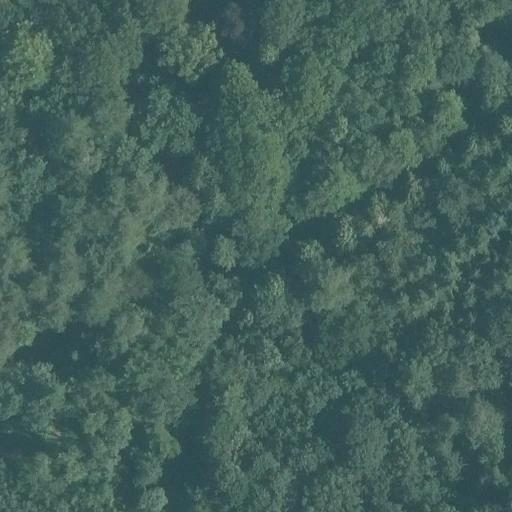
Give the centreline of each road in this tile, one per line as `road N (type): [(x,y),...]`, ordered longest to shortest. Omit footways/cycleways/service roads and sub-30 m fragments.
road 1 (track): [(354,0),(305,46),(200,120),(80,267),(53,327),(67,511)]
road 2 (tertiary): [(172,511),(189,389),(218,329),(268,269),(511,107)]
